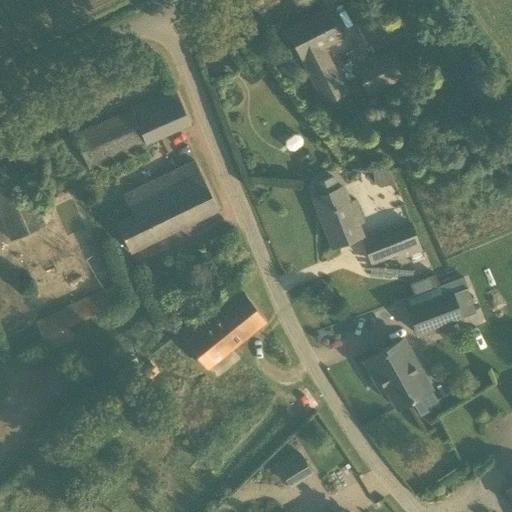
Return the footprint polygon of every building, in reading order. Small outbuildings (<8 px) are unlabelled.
[(324,102),(345,92),(322,47),(341,37),(327,11),(288,31),(324,102)] [(370,96),(405,78),(391,50),(356,67),(370,96)] [(89,168),(189,123),(175,90),(74,135),(89,168)] [(204,181),(194,160),(123,195),(133,215),(115,223),(128,251),(218,208),(204,181)] [(339,188),(334,176),(312,185),(317,197),(313,198),(332,247),(362,235),(358,225),(363,223),(353,198),(348,200),(342,187),(339,188)] [(0,216),(10,240),(44,226),(24,179),(0,189),(0,216)] [(421,251),(410,223),(392,230),(363,242),(371,262),(396,253),(399,259),(421,251)] [(414,296),(439,286),(434,274),(409,284),(414,296)] [(459,289),(452,292),(461,316),(469,313),(475,311),(466,286),(459,289)] [(35,323),(42,337),(110,303),(103,289),(35,323)] [(417,335),(461,318),(461,316),(452,292),(407,309),(417,335)] [(187,343),(206,367),(266,320),(245,293),(201,328),(196,322),(181,334),(188,342),(187,343)] [(425,390),(408,360),(413,357),(403,339),(364,361),(374,379),(379,377),(396,408),(431,389),(430,388),(425,390)] [(300,450),(275,463),(287,485),(311,472),(300,450)] [(284,511),(276,499),(255,511),(284,511)]
